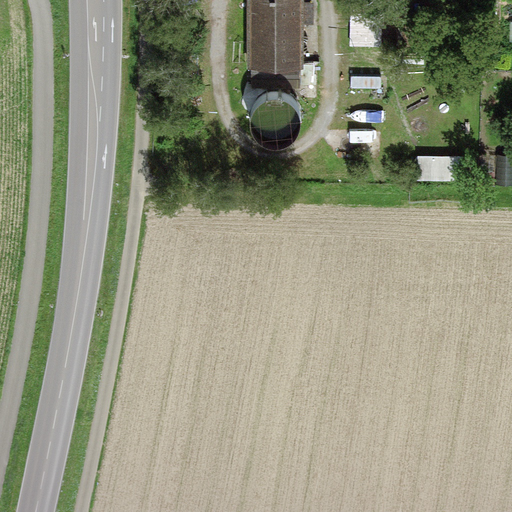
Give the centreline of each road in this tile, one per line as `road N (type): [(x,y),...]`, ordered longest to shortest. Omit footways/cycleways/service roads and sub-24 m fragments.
road 1 (track): [(82,511),(141,172),(148,0)]
road 2 (secondary): [(95,0),(89,197),(36,511)]
road 3 (track): [(39,0),(40,200),(0,459)]
